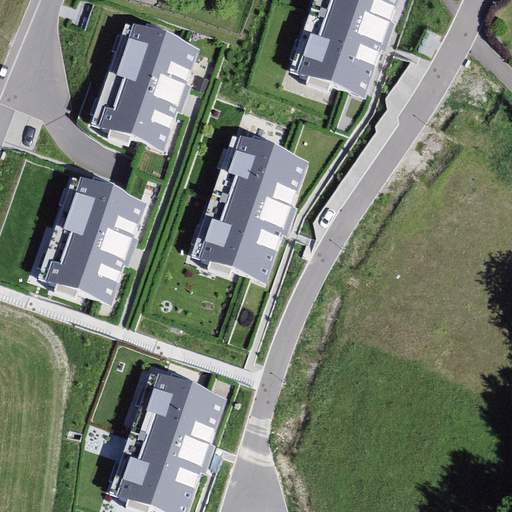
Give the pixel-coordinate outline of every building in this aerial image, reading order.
[(398,0),(327,0),(300,78),(364,100),(398,0)] [(197,54),(136,33),(101,131),(163,152),(197,54)] [(307,167),(243,145),(202,263),(265,285),(307,167)] [(144,208),(82,187),(48,285),(110,306),(144,208)] [(186,511),(224,404),(161,382),(120,500),(154,511),(186,511)]
